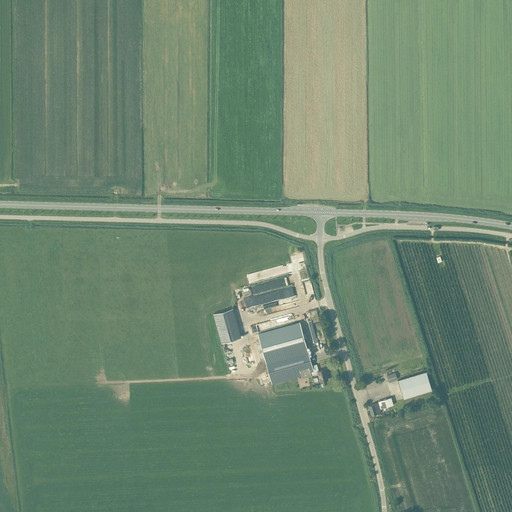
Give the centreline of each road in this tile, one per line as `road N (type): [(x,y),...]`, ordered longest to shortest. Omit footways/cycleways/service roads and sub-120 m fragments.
road 1 (unclassified): [(0,217),(253,223),(320,238)]
road 2 (secondary): [(320,212),(0,204)]
road 3 (unclassified): [(384,511),(321,269),(320,238)]
road 4 (unclassified): [(320,238),(375,227),(511,236)]
road 5 (secondary): [(511,226),(320,212)]
